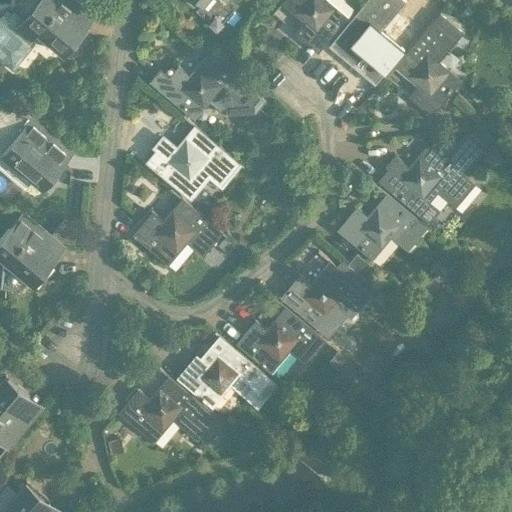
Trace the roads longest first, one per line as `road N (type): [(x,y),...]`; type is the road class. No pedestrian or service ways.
road 1 (residential): [(294,80),(325,105),(329,162),(321,201),(279,252),(190,315),(173,315),(100,269)]
road 2 (residential): [(100,269),(126,0)]
road 3 (residential): [(91,329),(85,376),(42,349),(63,326)]
